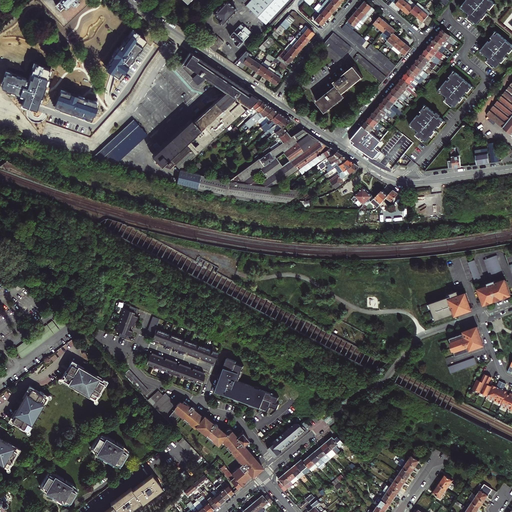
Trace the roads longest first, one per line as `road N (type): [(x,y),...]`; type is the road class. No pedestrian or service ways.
road 1 (secondary): [(339,145),(404,181),(511,169)]
road 2 (secondary): [(126,0),(274,100)]
road 3 (residential): [(339,145),(425,40)]
